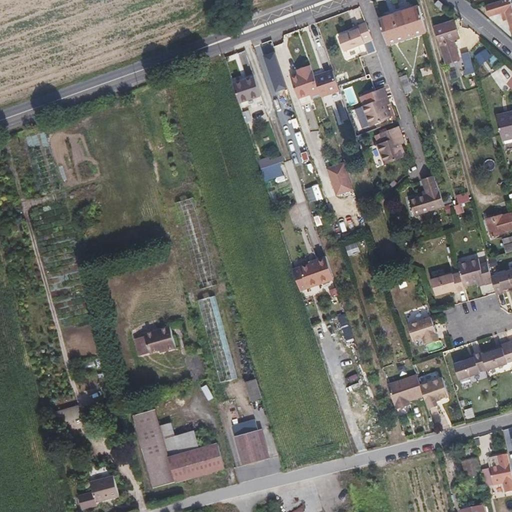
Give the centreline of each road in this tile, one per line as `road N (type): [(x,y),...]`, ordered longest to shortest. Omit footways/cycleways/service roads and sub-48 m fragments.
road 1 (primary): [(0,122),(336,0)]
road 2 (residential): [(169,511),(511,421)]
